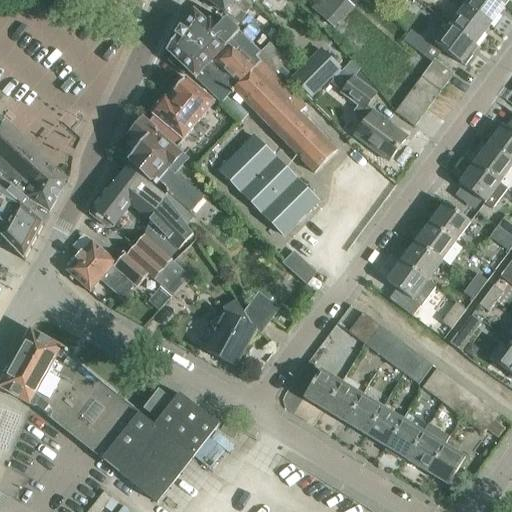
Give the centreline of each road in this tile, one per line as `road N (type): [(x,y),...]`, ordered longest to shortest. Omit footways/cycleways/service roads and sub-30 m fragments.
road 1 (tertiary): [(41,279),(168,0)]
road 2 (unclassified): [(348,284),(511,60)]
road 3 (unclassified): [(254,414),(41,279)]
road 4 (unclassified): [(511,405),(348,284)]
road 5 (residential): [(411,511),(254,414)]
road 6 (unclassified): [(254,414),(348,284)]
